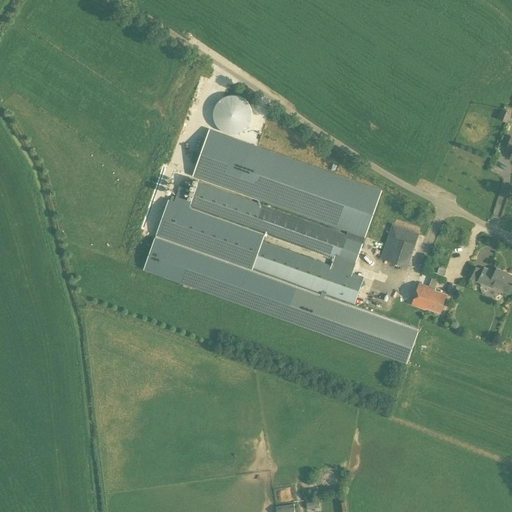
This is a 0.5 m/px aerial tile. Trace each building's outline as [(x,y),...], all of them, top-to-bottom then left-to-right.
[(507,123),(511,112),(502,109),(498,120),(507,123)] [(353,273),(382,190),(209,129),(192,176),(233,190),(232,194),(201,182),(190,210),(164,199),(137,266),(409,363),(420,329),(353,305),(364,277),(353,273)] [(416,245),(419,234),(392,224),(380,259),(407,268),(416,245)] [(475,280),(481,268),(472,264),(466,277),(475,280)] [(511,276),(496,269),(495,272),(484,266),(477,281),(493,289),(494,286),(509,294),(511,287),(511,276)] [(432,278),(429,287),(419,283),(411,305),(425,310),(426,309),(440,314),(447,295),(435,291),(435,289),(438,280),(432,278)] [(319,500),(306,503),(307,510),(320,507),(319,500)]
